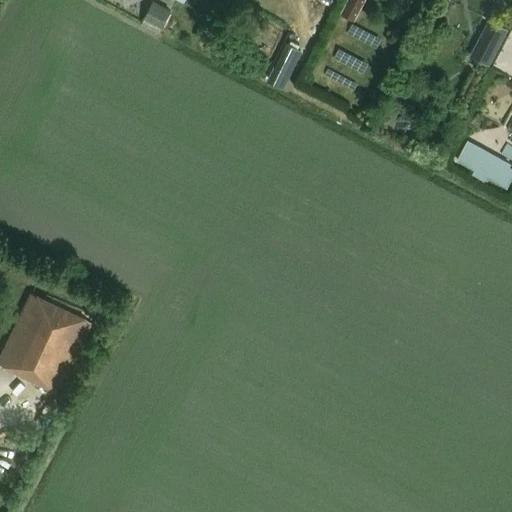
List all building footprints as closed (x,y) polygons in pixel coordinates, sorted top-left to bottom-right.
[(152,0),(141,22),(159,32),(170,10),(152,0)] [(354,22),(364,3),(357,0),(347,0),(340,14),(354,22)] [(488,20),(470,56),(490,66),(508,30),(488,20)] [(441,119),(451,117),(449,105),(439,106),(441,119)] [(433,153),(436,146),(417,136),(413,143),(433,153)] [(511,147),(507,144),(501,155),(511,160),(511,147)] [(0,363),(58,392),(91,322),(32,293),(0,360),(0,363)]
